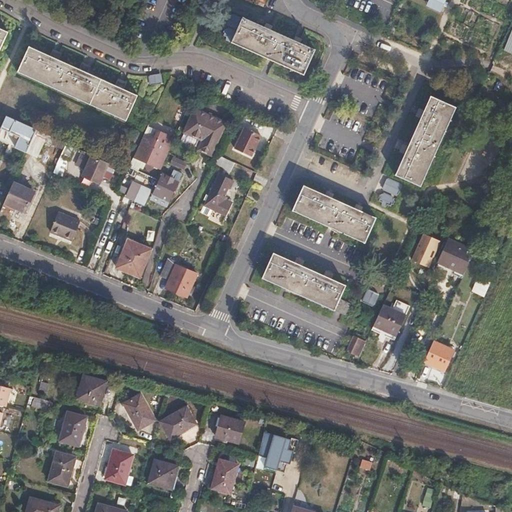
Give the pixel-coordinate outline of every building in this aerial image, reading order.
[(439,11),(443,0),(426,0),(424,5),(439,11)] [(313,49),(242,18),(231,42),(303,73),(304,70),(314,75),(318,68),(307,63),(309,59),(318,63),(320,62),(322,60),(320,59),(321,56),(318,55),(318,54),(312,51),(313,49)] [(124,120),(135,95),(27,48),(17,73),(124,120)] [(160,73),(147,75),(148,83),(161,82),(160,73)] [(419,186),(454,107),(429,96),(425,105),(415,127),(405,149),(394,175),(419,186)] [(211,155),(225,123),(195,109),(185,132),(202,140),(198,149),(211,155)] [(252,129),(256,121),(243,115),(239,124),(252,129)] [(0,129),(0,141),(26,153),(36,130),(6,116),(0,129)] [(161,169),(174,139),(157,132),(147,127),(143,135),(133,157),(161,169)] [(250,155),(260,135),(243,128),(234,148),(250,155)] [(36,130),(26,153),(44,161),(50,147),(57,149),(60,141),(36,130)] [(66,146),(59,160),(67,163),(74,150),(66,146)] [(480,176),(489,161),(473,151),(457,176),(469,184),(476,173),(480,176)] [(82,177),(98,184),(107,164),(82,153),(80,159),(82,159),(80,163),(87,166),(82,177)] [(232,162),(219,155),(215,164),(228,170),(232,162)] [(183,169),(186,161),(173,156),(169,163),(183,169)] [(167,205),(177,180),(162,174),(152,195),(159,198),(158,202),(167,205)] [(225,215),(229,205),(223,202),(224,199),(221,197),(226,186),(230,188),(232,181),(218,175),(203,206),(213,210),(225,215)] [(380,190),(396,196),(401,184),(385,178),(380,190)] [(35,190),(13,180),(4,200),(25,210),(35,190)] [(363,243),(374,218),(354,209),(320,193),(303,186),(293,210),(363,243)] [(141,188),(134,202),(144,207),(151,192),(141,188)] [(381,190),(377,199),(391,206),(395,196),(381,190)] [(213,210),(203,206),(201,213),(210,217),(213,210)] [(71,239),(79,219),(56,210),(48,229),(71,239)] [(421,232),(409,260),(428,268),(441,241),(421,232)] [(463,274),(474,250),(449,239),(436,265),(452,273),(454,270),(463,274)] [(139,277),(150,249),(128,240),(117,268),(139,277)] [(344,285),(273,252),(261,278),(333,310),(343,314),(348,304),(338,299),(344,285)] [(190,286),(196,274),(175,265),(176,261),(168,258),(160,276),(168,280),(165,288),(186,297),(188,292),(192,294),(194,288),(190,286)] [(477,276),(470,290),(482,297),(490,282),(477,276)] [(374,306),(378,293),(365,289),(361,302),(374,306)] [(383,304),(373,326),(396,335),(405,314),(383,304)] [(354,355),(360,339),(353,336),(346,351),(354,355)] [(433,340),(423,361),(443,370),(452,349),(433,340)] [(106,382),(83,375),(77,398),(100,404),(106,382)] [(40,381),(37,390),(45,392),(48,383),(40,381)] [(9,387),(3,386),(0,395),(0,404),(5,406),(9,387)] [(139,394),(126,402),(131,413),(129,414),(137,428),(154,419),(139,394)] [(186,407),(161,421),(170,438),(184,430),(183,428),(195,421),(186,407)] [(87,417),(68,412),(60,441),(76,445),(80,432),(82,433),(87,417)] [(244,422),(221,416),(215,437),(238,443),(244,422)] [(291,440),(263,432),(258,455),(266,457),(264,467),(276,470),(279,461),(289,464),(293,451),(288,449),(291,440)] [(133,454),(114,449),(106,478),(131,485),(133,476),(127,475),(133,454)] [(73,457),(57,452),(49,481),(67,486),(72,470),(69,469),(73,457)] [(178,465),(155,459),(149,483),(169,488),(173,475),(175,476),(178,465)] [(238,465),(219,459),(215,475),(218,476),(214,489),(231,493),(238,465)] [(361,459),(358,467),(369,471),(372,462),(361,459)] [(425,488),(421,507),(429,508),(433,490),(425,488)] [(235,497),(234,507),(244,509),(246,499),(235,497)] [(57,511),(59,505),(31,498),(26,511),(57,511)] [(278,511),(280,505),(274,503),(270,511),(278,511)]
